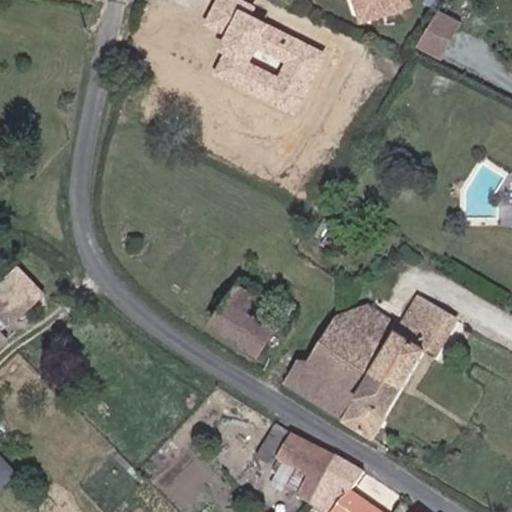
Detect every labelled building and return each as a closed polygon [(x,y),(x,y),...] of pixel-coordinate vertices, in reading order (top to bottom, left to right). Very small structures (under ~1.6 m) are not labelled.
[(331,1),(328,0),(313,0),(340,13),(345,3),(331,1)] [(402,14),(396,0),(328,0),(331,1),(345,3),(356,32),(366,36),(397,24),(402,14)] [(420,63),(437,73),(461,36),(442,25),(420,63)] [(257,278),(309,314),(318,298),(266,262),(257,278)] [(293,339),(309,314),(257,278),(224,328),(273,359),(289,336),(293,339)] [(438,357),(447,362),(474,318),(435,295),(420,320),(387,301),(369,330),(350,319),(335,345),(415,399),(438,357)] [(0,339),(18,326),(0,300),(0,339)] [(327,410),(387,449),(415,399),(335,345),(322,367),(343,381),(327,410)] [(301,392),(327,410),(343,381),(322,367),(317,365),(301,392)] [(300,509),(324,466),(274,437),(260,463),(296,487),(290,501),(300,509)] [(2,452),(0,454),(0,493),(22,472),(2,452)] [(363,511),(346,499),(355,484),(324,466),(300,509),(304,511),(363,511)]
